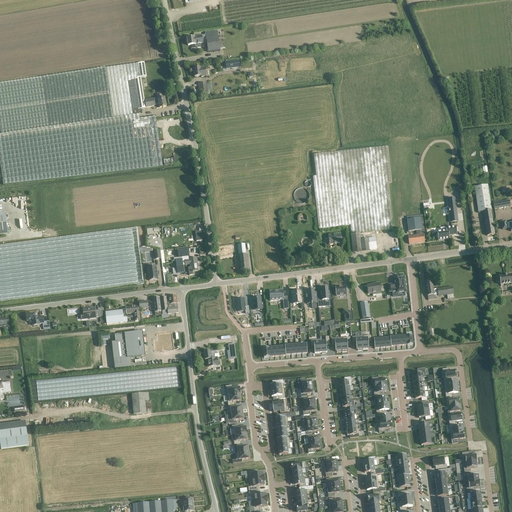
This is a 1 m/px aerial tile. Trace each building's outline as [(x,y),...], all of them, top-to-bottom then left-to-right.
[(218,36),(218,31),(205,33),(205,35),(187,38),(187,39),(186,40),(186,42),(187,42),(188,46),(195,45),(195,47),(197,48),(201,48),(200,44),(207,43),(208,52),(220,51),(220,50),(225,49),(223,36),(218,36)] [(233,61),(225,62),(226,69),(232,69),(238,68),(240,68),(239,60),(233,61)] [(157,96),(158,99),(158,100),(154,101),(153,99),(144,100),(141,78),(147,77),(144,63),(105,68),(0,82),(0,127),(1,135),(0,134),(0,162),(3,185),(25,182),(163,167),(156,117),(140,119),(138,109),(146,108),(155,106),(155,105),(159,104),(160,108),(166,107),(165,98),(162,99),(161,95),(157,96)] [(206,77),(205,68),(200,68),(193,69),(195,77),(201,76),(201,77),(202,77),(206,77)] [(207,96),(207,94),(208,94),(207,83),(206,83),(198,84),(200,95),(203,94),(203,95),(203,97),(207,96)] [(351,235),(353,253),(370,251),(370,250),(377,249),(376,242),(375,238),(360,240),(360,233),(393,229),(388,181),(391,181),(387,147),(314,155),(316,176),(313,177),(319,229),(350,225),(351,235)] [(495,235),(491,210),(492,210),(488,185),(474,187),(478,212),(483,212),(485,221),(484,222),(484,225),(485,225),(487,236),(495,235)] [(455,200),(447,201),(448,207),(449,207),(450,214),(449,215),(457,214),(455,200)] [(510,201),(493,204),(494,210),(511,207),(510,201)] [(423,218),(421,219),(420,219),(419,215),(406,217),(408,232),(417,231),(417,235),(408,236),(409,245),(425,243),(424,234),(425,234),(423,218)] [(511,222),(507,224),(506,221),(501,222),(503,230),(507,229),(510,228),(511,232),(511,231),(511,222)] [(457,235),(456,227),(446,228),(446,231),(437,232),(438,241),(452,239),(451,235),(457,235)] [(342,244),(341,234),(328,236),(329,245),(342,244)] [(246,255),(239,256),(240,270),(248,269),(247,255),(246,255)] [(174,261),(176,260),(177,268),(172,268),(173,275),(184,273),(183,265),(185,265),(190,265),(190,268),(188,268),(189,276),(195,275),(194,272),(198,271),(199,270),(199,267),(198,267),(197,258),(189,259),(189,256),(182,257),(182,258),(174,259),(174,261)] [(158,279),(156,267),(152,267),(152,268),(148,269),(148,276),(149,276),(149,280),(158,279)] [(499,283),(500,283),(500,285),(511,283),(511,277),(511,275),(507,275),(503,275),(503,276),(499,276),(499,278),(498,279),(498,280),(498,282),(499,283)] [(406,293),(405,278),(395,279),(395,284),(388,285),(389,292),(393,292),(393,297),(398,297),(397,294),(406,293)] [(438,299),(438,297),(447,295),(448,299),(454,298),(453,294),(452,287),(434,290),(432,280),(426,281),(428,301),(438,299)] [(373,296),(381,295),(380,283),(374,284),(374,285),(367,286),(368,294),(372,293),(373,296)] [(347,295),(346,287),(342,287),(341,287),(339,287),(335,288),(336,296),(347,295)] [(318,308),(325,307),(324,301),(330,300),(328,288),(320,289),(321,298),(317,299),(318,308)] [(314,290),(306,291),(306,296),(306,297),(306,299),(307,299),(307,304),(311,304),(312,309),(317,308),(316,294),(314,294),(314,290)] [(270,291),(270,301),(283,300),(284,309),(289,309),(288,297),(283,297),(283,291),(279,292),(275,292),(275,291),(270,291)] [(300,292),(292,292),(293,304),(300,304),(301,308),(304,308),(303,298),(300,299),(300,292)] [(168,303),(170,314),(179,313),(178,307),(175,307),(174,304),(177,303),(176,296),(169,297),(169,302),(168,303)] [(170,314),(168,303),(167,303),(166,297),(161,298),(163,315),(168,314),(168,315),(170,314)] [(161,312),(159,298),(153,299),(154,307),(152,307),(152,310),(154,310),(154,313),(161,312)] [(261,298),(253,299),(254,310),(265,309),(264,302),(261,302),(261,298)] [(244,299),(236,300),(238,312),(245,311),(245,314),(249,313),(249,306),(245,307),(244,299)] [(147,301),(139,302),(140,309),(148,308),(147,301)] [(363,318),(370,317),(367,303),(361,304),(363,318)] [(139,306),(125,307),(126,315),(134,314),(135,322),(141,321),(139,306)] [(102,310),(99,311),(95,311),(95,308),(83,310),(83,315),(81,315),(81,320),(87,319),(87,318),(96,316),(96,318),(103,317),(102,310)] [(123,311),(105,312),(107,325),(127,322),(127,316),(123,317),(123,311)] [(38,318),(38,317),(34,314),(26,315),(27,321),(30,321),(32,323),(33,326),(39,325),(43,324),(43,330),(50,329),(49,322),(44,322),(43,317),(38,318)] [(1,319),(2,328),(3,329),(10,328),(8,319),(1,319)] [(115,342),(112,344),(114,369),(131,368),(130,359),(145,357),(143,332),(114,335),(115,342)] [(172,334),(159,335),(161,349),(173,347),(172,334)] [(362,337),(363,350),(369,349),(368,343),(372,342),(371,336),(362,337)] [(320,340),(321,353),(322,353),(322,354),(326,354),(326,353),(327,353),(326,346),(330,346),(329,337),(325,337),(326,342),(320,342),(320,340)] [(341,338),(342,352),(347,352),(347,351),(348,351),(347,344),(351,344),(350,337),(341,338)] [(363,350),(362,337),(352,337),(353,344),(356,344),(356,350),(358,350),(358,351),(362,351),(361,350),(363,350)] [(342,352),(341,338),(331,339),(332,345),(335,345),(335,352),(337,352),(337,353),(341,352),(342,352)] [(321,353),(320,340),(310,341),(311,347),(314,347),(315,354),(321,353)] [(235,344),(228,345),(230,359),(236,359),(235,344)] [(211,351),(204,352),(205,360),(208,360),(209,367),(220,366),(220,362),(218,362),(217,358),(215,358),(214,354),(217,354),(216,351),(211,351)] [(422,378),(426,377),(425,369),(418,370),(418,373),(412,374),(413,379),(422,378)] [(443,379),(450,378),(456,378),(456,377),(457,376),(457,372),(456,372),(455,371),(449,372),(449,369),(442,370),(443,373),(445,373),(446,379),(443,379)] [(340,388),(349,386),(352,386),(350,377),(344,378),(345,381),(339,382),(340,388)] [(374,388),(386,386),(386,380),(379,381),(378,378),(372,378),(372,382),(374,382),(375,387),(373,387),(374,388)] [(445,389),(457,387),(456,381),(451,382),(450,378),(443,379),(445,389)] [(305,382),(305,379),(304,379),(298,380),(298,384),(299,383),(300,389),(301,389),(311,387),(313,387),(312,383),(311,382),(312,382),(312,381),(311,382),(305,382)] [(0,394),(11,393),(10,382),(2,383),(2,382),(0,382),(0,394)] [(232,386),(225,386),(227,396),(240,394),(240,388),(233,389),(232,386)] [(374,397),(381,396),(380,393),(387,392),(386,386),(387,386),(386,386),(374,388),(374,393),(374,397)] [(313,393),(313,392),(313,391),(313,387),(311,387),(301,389),(300,389),(301,395),(301,398),(306,397),(307,397),(307,394),(312,393),(313,393)] [(446,398),(452,397),(452,394),(458,393),(457,387),(445,389),(446,398)] [(284,390),(271,392),(270,393),(271,396),(272,397),(278,397),(279,400),(285,399),(285,396),(284,390)] [(415,399),(421,398),(422,401),(427,400),(427,397),(425,398),(424,392),(415,394),(415,399)] [(148,393),(132,394),(134,415),(146,413),(145,401),(149,401),(148,393)] [(240,394),(227,396),(228,405),(235,405),(234,402),(241,401),(240,395),(240,394)] [(375,406),(388,404),(387,398),(381,399),(381,396),(374,397),(375,406)] [(308,400),(307,397),(306,397),(301,398),(301,401),(304,401),(305,406),(305,407),(314,405),(315,405),(314,405),(315,405),(315,404),(314,404),(314,403),(315,403),(315,402),(314,402),(314,400),(314,399),(308,400)] [(447,407),(459,405),(460,405),(459,399),(453,400),(452,397),(446,398),(447,407)] [(376,415),(383,414),(383,411),(389,410),(388,404),(375,406),(378,406),(379,411),(376,411),(376,415)] [(235,405),(228,405),(229,415),(243,413),(242,409),(242,407),(235,407),(235,405)] [(315,406),(315,405),(314,405),(305,407),(305,406),(304,406),(302,407),(303,413),(303,416),(308,415),(310,415),(309,412),(315,411),(315,410),(316,410),(315,406)] [(448,416),(455,415),(454,412),(460,411),(459,405),(447,407),(448,416)] [(243,413),(229,415),(230,424),(237,423),(237,420),(243,419),(243,417),(243,413)] [(378,424),(391,422),(390,422),(390,416),(383,417),(383,414),(376,415),(378,424)] [(448,416),(449,425),(456,425),(456,422),(462,421),(461,414),(455,415),(448,416)] [(310,420),(310,419),(310,417),(309,417),(303,418),(302,418),(303,421),(304,421),(305,427),(306,427),(316,425),(318,425),(317,421),(316,420),(316,419),(310,420)] [(379,433),(385,432),(385,429),(392,428),(391,422),(378,424),(379,433)] [(0,443),(1,449),(29,446),(26,428),(15,429),(14,423),(0,424),(0,443)] [(238,425),(232,426),(232,430),(234,429),(235,435),(247,434),(246,427),(239,428),(238,425)] [(318,431),(318,429),(318,425),(316,425),(306,427),(305,427),(306,433),(306,436),(311,435),(312,435),(312,432),(317,431),(318,431)] [(450,434),(463,433),(462,427),(456,428),(456,425),(449,425),(450,434)] [(349,436),(350,439),(359,438),(358,429),(347,430),(347,436),(349,436)] [(463,433),(450,434),(452,444),(458,443),(458,440),(464,439),(464,438),(465,438),(464,433),(463,433)] [(236,441),(234,441),(234,445),(241,444),(240,441),(247,440),(246,434),(247,434),(235,435),(236,441)] [(313,438),(312,435),(311,435),(306,436),(306,439),(307,439),(308,444),(309,444),(319,443),(320,442),(320,439),(319,439),(319,437),(318,437),(313,438)] [(319,444),(319,443),(309,444),(308,444),(307,444),(308,451),(308,454),(315,453),(314,450),(320,449),(320,448),(321,448),(320,448),(320,446),(320,444),(320,443),(319,444)] [(241,444),(234,445),(235,454),(249,452),(249,449),(248,449),(248,446),(241,447),(241,444)] [(236,460),(232,460),(233,464),(243,463),(243,460),(250,459),(249,456),(249,452),(235,454),(236,460)] [(463,463),(477,462),(476,456),(469,456),(468,453),(462,454),(463,463)] [(364,467),(374,466),(373,461),(375,461),(375,457),(369,458),(369,461),(363,462),(363,463),(363,467),(364,467)] [(325,468),(338,466),(337,462),(336,462),(336,461),(330,461),(330,458),(324,459),(323,459),(325,468)] [(445,465),(445,458),(442,458),(438,459),(433,460),(434,467),(440,466),(441,469),(447,468),(447,465),(445,465)] [(477,462),(463,463),(464,473),(471,472),(470,469),(477,468),(476,462),(477,462)] [(338,466),(325,468),(326,477),(332,476),(332,473),(338,472),(337,471),(338,471),(338,466)] [(250,481),(264,479),(264,476),(263,476),(263,473),(255,474),(255,471),(248,471),(250,481)] [(467,483),(479,481),(478,475),(471,476),(471,473),(463,474),(464,477),(466,477),(467,483)] [(377,475),(376,475),(371,475),(371,479),(365,479),(366,485),(378,483),(377,475)] [(327,488),(340,487),(339,486),(340,486),(339,486),(339,484),(340,484),(339,484),(339,482),(339,481),(333,482),(333,481),(332,478),(326,479),(327,483),(327,488)] [(264,479),(250,481),(250,487),(248,487),(249,491),(257,490),(257,487),(264,486),(264,483),(264,479)] [(306,487),(305,479),(294,480),(294,486),(299,485),(299,488),(306,487)] [(479,481),(468,483),(469,489),(466,489),(467,492),(473,491),(473,488),(480,488),(479,481)] [(340,487),(327,488),(328,494),(328,497),(335,496),(334,493),(340,492),(340,491),(341,491),(340,487)] [(252,502),(267,500),(266,497),(265,494),(258,495),(257,491),(249,493),(249,497),(252,496),(252,502)] [(368,502),(381,501),(380,492),(373,493),(373,496),(368,497),(368,502)] [(400,502),(412,501),(412,500),(413,500),(412,496),(411,496),(411,495),(404,496),(404,493),(395,494),(396,497),(400,497),(401,502),(400,502)] [(165,501),(132,504),(133,511),(173,511),(174,511),(177,510),(176,500),(175,500),(175,497),(165,498),(165,501)] [(330,508),(343,507),(342,502),(342,503),(341,501),(335,502),(335,498),(329,499),(330,508)] [(192,499),(183,500),(184,511),(193,511),(192,499)] [(267,500),(252,502),(254,511),(260,511),(260,507),(267,507),(266,503),(267,503),(267,500)] [(400,511),(406,511),(406,508),(413,507),(412,501),(400,502),(401,508),(400,508),(400,511)]
